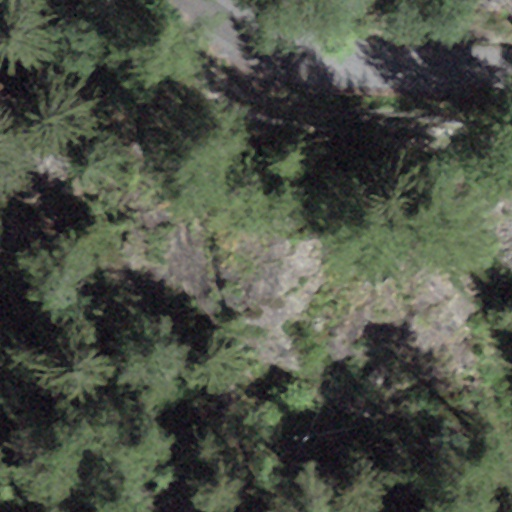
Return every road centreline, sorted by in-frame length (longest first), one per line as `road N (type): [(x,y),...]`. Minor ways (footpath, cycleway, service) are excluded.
road 1 (track): [(209,17),(202,57),(212,84),(257,113),(361,120),(511,151)]
road 2 (unclassified): [(190,0),(280,58),(511,64)]
